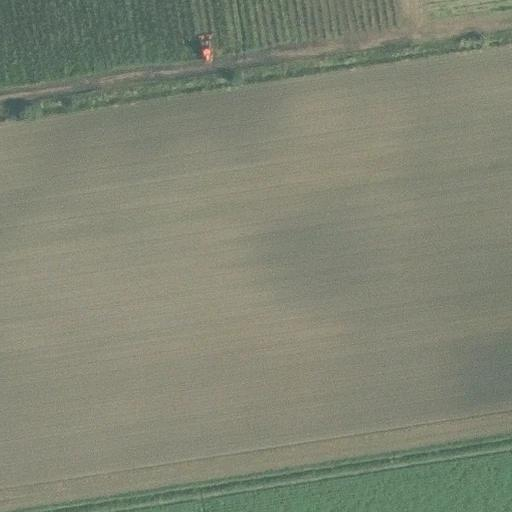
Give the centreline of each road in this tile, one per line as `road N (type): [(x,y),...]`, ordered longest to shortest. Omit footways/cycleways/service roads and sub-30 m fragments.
road 1 (track): [(0,502),(511,423)]
road 2 (track): [(511,23),(0,100)]
